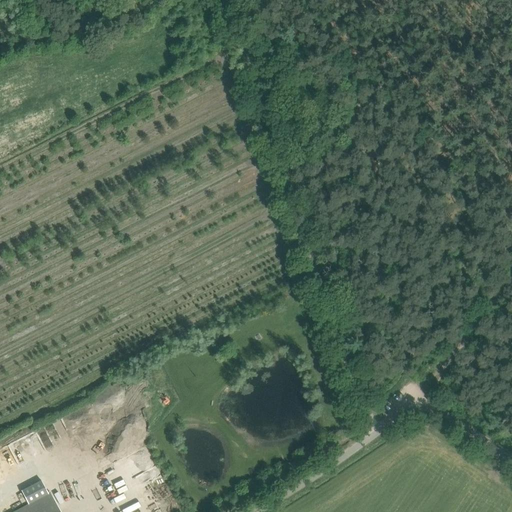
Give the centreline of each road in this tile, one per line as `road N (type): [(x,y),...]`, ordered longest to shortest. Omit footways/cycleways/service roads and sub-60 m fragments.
road 1 (unclassified): [(253,511),(419,402),(511,458)]
road 2 (track): [(315,269),(226,0)]
road 3 (track): [(378,429),(315,269)]
road 4 (unknown): [(419,402),(417,388),(511,281)]
